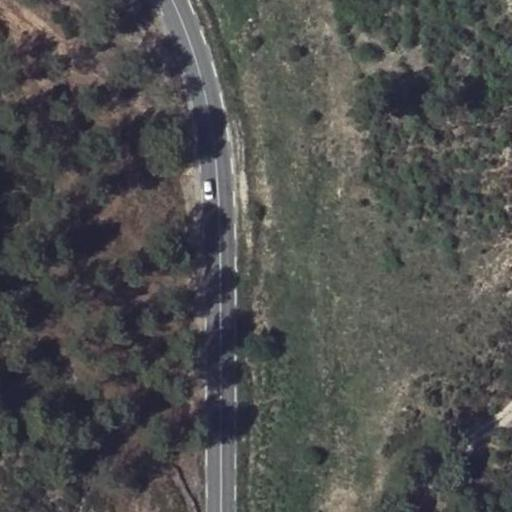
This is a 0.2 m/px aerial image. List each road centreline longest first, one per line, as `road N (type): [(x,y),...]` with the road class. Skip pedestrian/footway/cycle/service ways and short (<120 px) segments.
road 1 (secondary): [(169,0),(210,130),(223,511)]
road 2 (track): [(407,511),(438,462),(511,411)]
